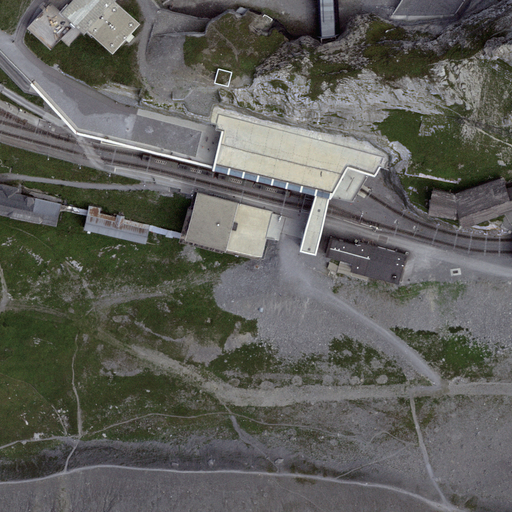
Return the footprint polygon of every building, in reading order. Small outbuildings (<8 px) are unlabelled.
[(53,0),(84,30),(87,26),(112,50),(124,37),(129,42),(134,37),(129,32),(138,23),(114,0),(53,0)] [(314,0),(315,7),(316,39),(339,38),(337,0),(314,0)] [(402,0),(397,9),(392,16),(456,13),(464,0),(402,0)] [(215,81),(228,85),(231,72),(218,69),(215,81)] [(214,163),(223,127),(214,124),(117,100),(64,73),(41,94),(73,127),(101,134),(214,163)] [(223,127),(214,163),(231,167),(313,188),(314,188),(328,192),(329,192),(331,188),(345,163),(369,168),(374,170),(383,154),(217,110),(214,124),(223,127)] [(369,168),(345,163),(331,188),(329,192),(351,198),(369,168)] [(511,208),(511,185),(506,187),(502,177),(455,193),(433,189),(429,210),(455,215),(459,213),(463,225),(511,208)] [(86,214),(88,210),(58,204),(16,194),(17,187),(1,184),(0,189),(0,207),(54,221),(57,208),(86,214)] [(314,250),(328,192),(314,188),(299,247),(314,250)] [(172,236),(259,259),(272,212),(253,208),(235,202),(198,192),(187,234),(149,225),(148,230),(166,234),(165,236),(172,237),(172,236)] [(148,230),(149,225),(123,219),(124,216),(117,215),(116,218),(99,213),(100,208),(89,205),(88,210),(86,214),(84,228),(145,243),(148,230)] [(351,267),(351,269),(398,282),(406,254),(358,241),(357,245),(328,236),(323,253),(353,261),(351,267)] [(329,263),(327,268),(336,272),(339,267),(329,263)]
